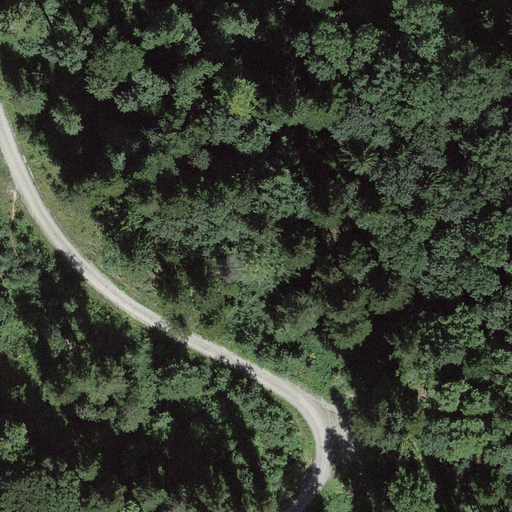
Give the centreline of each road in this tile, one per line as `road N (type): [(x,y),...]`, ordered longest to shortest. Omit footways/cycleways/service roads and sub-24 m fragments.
road 1 (track): [(293,511),(328,465),(329,420),(119,302),(58,241),(19,169)]
road 2 (track): [(333,433),(511,436)]
